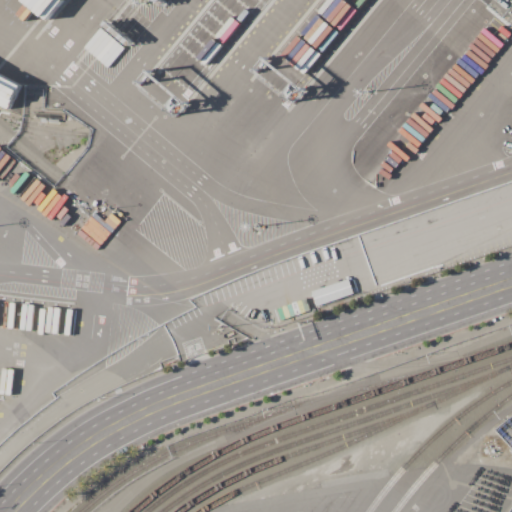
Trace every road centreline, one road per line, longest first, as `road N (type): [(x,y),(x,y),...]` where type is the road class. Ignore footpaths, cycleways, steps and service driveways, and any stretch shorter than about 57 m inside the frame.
road 1 (secondary): [(511,283),(178,400)]
road 2 (secondary): [(178,400),(68,460),(14,511)]
